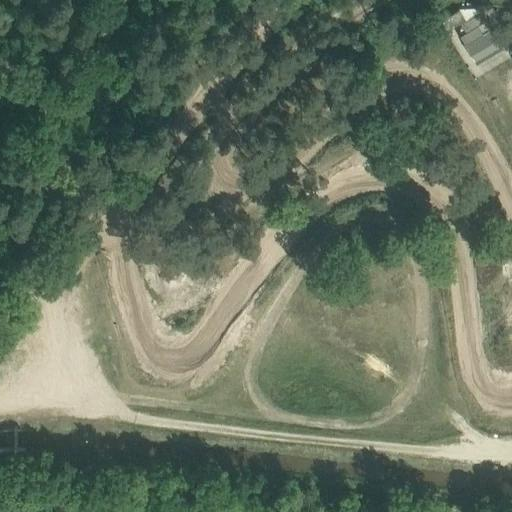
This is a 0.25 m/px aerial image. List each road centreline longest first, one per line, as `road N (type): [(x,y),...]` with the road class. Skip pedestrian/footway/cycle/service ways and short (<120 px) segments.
road 1 (track): [(511,459),(92,407),(0,412)]
road 2 (track): [(0,96),(44,104),(57,115),(66,145),(17,304),(0,333)]
